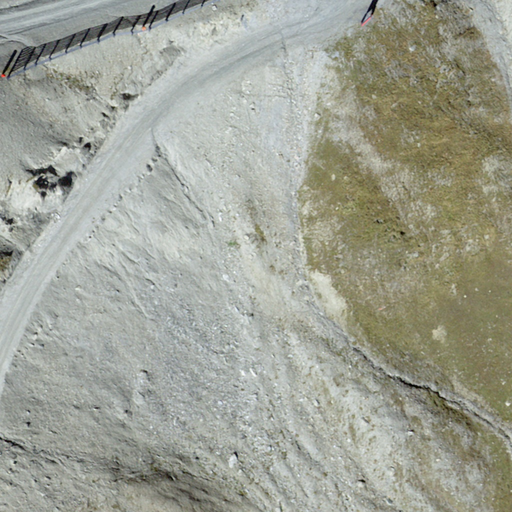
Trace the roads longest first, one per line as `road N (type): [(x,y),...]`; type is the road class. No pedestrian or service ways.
road 1 (track): [(0,339),(97,164),(336,0)]
road 2 (track): [(0,33),(125,0)]
